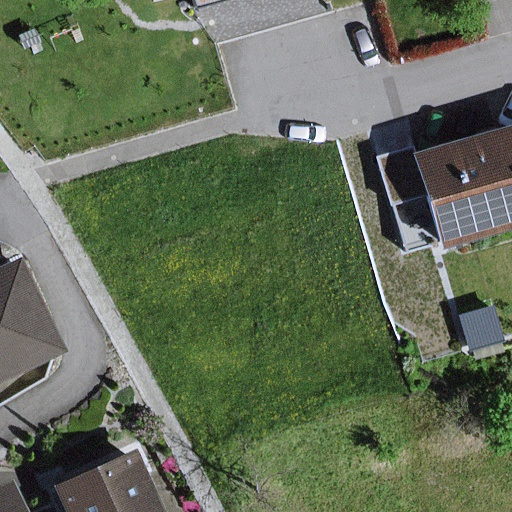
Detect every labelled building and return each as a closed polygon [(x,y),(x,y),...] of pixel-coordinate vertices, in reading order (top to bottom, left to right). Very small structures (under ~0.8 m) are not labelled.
[(511,167),(511,124),(501,127),(511,167)] [(511,227),(511,167),(501,127),(403,154),(430,250),(511,227)] [(0,378),(57,353),(14,258),(0,264),(0,378)] [(511,340),(511,298),(455,315),(466,354),(511,340)] [(153,511),(125,449),(44,485),(55,511),(153,511)] [(21,511),(8,481),(0,484),(0,511),(21,511)]
